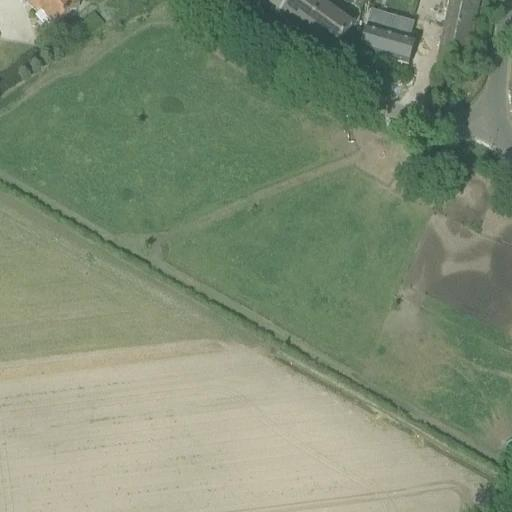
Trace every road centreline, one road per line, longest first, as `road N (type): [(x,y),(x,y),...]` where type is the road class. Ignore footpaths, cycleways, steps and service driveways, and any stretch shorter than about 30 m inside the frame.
road 1 (unclassified): [(500,149),(321,81),(198,0)]
road 2 (unclassified): [(500,149),(494,92),(503,0)]
